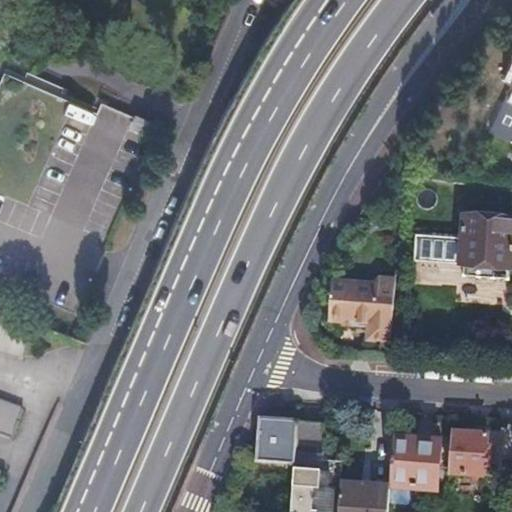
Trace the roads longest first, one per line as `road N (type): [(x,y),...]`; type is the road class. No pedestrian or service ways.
road 1 (trunk): [(137,511),(307,127),(397,0)]
road 2 (trunk): [(329,0),(226,173),(81,511)]
road 3 (residential): [(27,511),(247,0)]
road 4 (tertiary): [(463,0),(383,107),(257,361)]
road 5 (residential): [(511,395),(312,379),(257,361)]
road 6 (tertiary): [(257,361),(187,511)]
